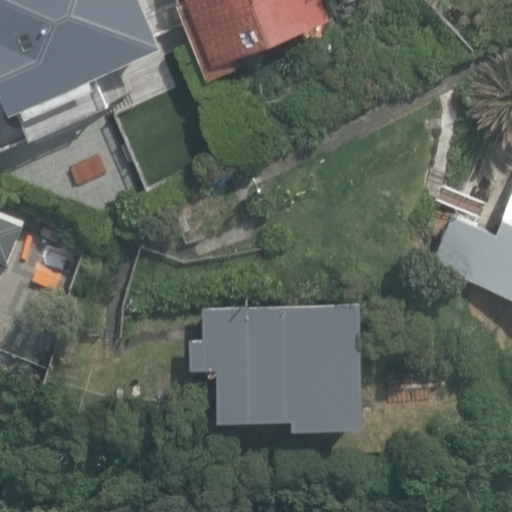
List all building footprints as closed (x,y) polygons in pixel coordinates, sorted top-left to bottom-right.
[(0,0),(0,92),(6,106),(159,42),(141,0),(0,0)] [(322,0),(184,0),(209,61),(328,14),(322,0)] [(452,209),(430,258),(511,293),(511,187),(494,228),(452,209)] [(0,270),(15,235),(0,228),(0,270)] [(355,301),(206,304),(207,337),(189,337),(190,364),(215,364),(216,416),(288,414),(289,424),(358,423),(355,301)]
